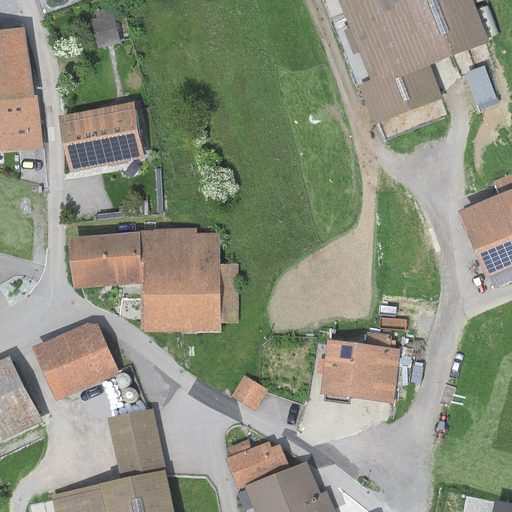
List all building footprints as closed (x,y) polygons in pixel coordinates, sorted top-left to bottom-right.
[(471,0),(339,0),(370,81),(358,86),(373,125),(443,99),(430,64),(487,43),(471,0)] [(111,8),(88,14),(97,50),(120,44),(111,8)] [(23,28),(0,30),(0,100),(32,96),(23,28)] [(32,96),(0,100),(0,152),(43,150),(37,96),(32,96)] [(58,116),(68,170),(143,157),(133,103),(58,116)] [(511,190),(460,213),(487,277),(511,266),(511,190)] [(29,196),(14,198),(17,216),(31,214),(29,196)] [(137,199),(117,201),(119,217),(138,215),(137,199)] [(196,229),(138,232),(140,282),(140,332),(219,333),(219,322),(238,324),(237,264),(219,264),(219,232),(196,233),(196,229)] [(69,238),(72,288),(140,282),(138,232),(69,238)] [(511,266),(487,277),(493,289),(511,280),(511,266)] [(56,400),(117,373),(96,324),(86,323),(32,347),(56,400)] [(365,345),(327,340),(320,394),(393,403),(400,350),(388,348),(390,336),(366,333),(365,345)] [(0,438),(0,440),(39,420),(6,358),(0,361),(0,438)] [(121,388),(123,389),(125,388),(127,387),(129,385),(130,383),(130,381),(129,378),(128,376),(126,375),(124,374),(121,374),(119,375),(117,377),(116,379),(116,381),(116,383),(117,386),(118,387),(121,388)] [(245,377),(233,397),(256,411),(268,390),(245,377)] [(128,403),(130,403),(133,403),(135,402),(136,400),(137,398),(138,396),(137,393),(136,391),(134,390),(131,389),(129,389),(127,390),(125,391),(124,393),(123,396),(123,398),(124,400),(126,402),(128,403)] [(118,478),(52,497),(55,511),(173,511),(153,413),(107,419),(118,478)] [(231,456),(225,459),(236,489),(243,486),(289,468),(279,444),(271,447),(268,441),(249,448),(246,441),(227,448),(231,456)] [(289,468),(243,486),(253,511),(334,511),(326,491),(320,494),(307,461),(289,468)] [(511,511),(511,504),(492,501),(490,511),(511,511)]
